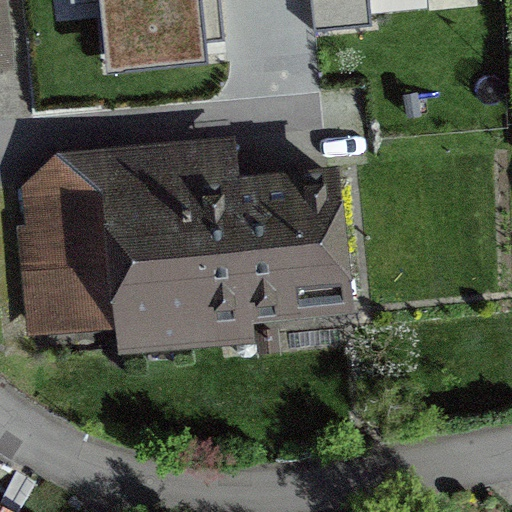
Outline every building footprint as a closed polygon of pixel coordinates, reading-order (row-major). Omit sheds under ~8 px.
[(0,75),(15,75),(9,0),(0,1),(0,75)] [(208,55),(226,54),(221,0),(65,0),(67,12),(77,12),(81,58),(102,56),(104,81),(209,72),(208,55)] [(311,0),(315,38),(372,32),(368,0),(424,0),(426,15),(484,9),(483,0),(311,0)] [(17,229),(26,340),(118,337),(118,362),(256,349),(256,357),(280,356),(279,331),(355,323),(340,175),(241,183),(237,140),(56,158),(22,189),(25,228),(17,229)] [(30,511),(0,495),(0,511),(30,511)]
